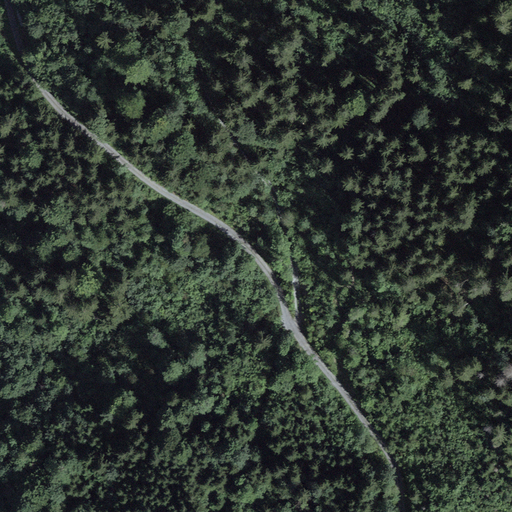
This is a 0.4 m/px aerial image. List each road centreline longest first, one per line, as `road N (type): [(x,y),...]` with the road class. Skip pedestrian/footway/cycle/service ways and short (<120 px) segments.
road 1 (unclassified): [(7,0),(29,66),(62,112),(154,186),(231,233),(264,266),(299,336),(393,460),(402,511)]
road 2 (track): [(189,0),(201,82),(279,208),(296,278),(296,330)]
